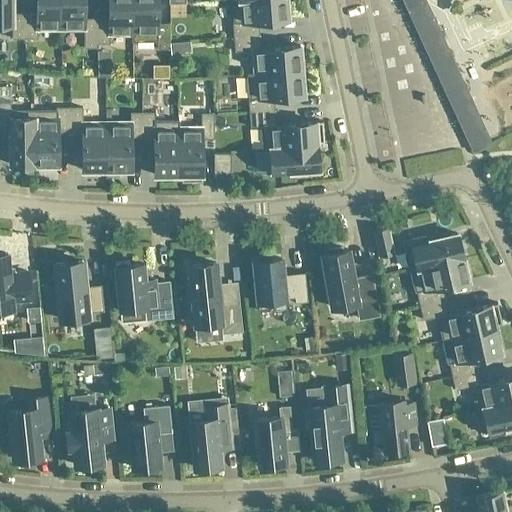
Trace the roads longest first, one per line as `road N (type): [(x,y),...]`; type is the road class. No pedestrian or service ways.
road 1 (residential): [(370,196),(207,213),(0,203)]
road 2 (residential): [(225,502),(0,492)]
road 3 (residential): [(225,502),(441,477)]
road 4 (residential): [(328,0),(370,196)]
road 5 (residential): [(511,260),(468,179),(370,196)]
